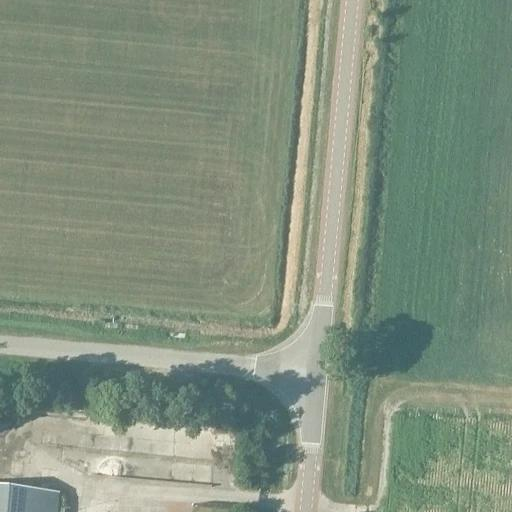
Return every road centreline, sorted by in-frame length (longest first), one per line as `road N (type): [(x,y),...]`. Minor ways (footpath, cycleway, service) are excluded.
road 1 (tertiary): [(311,382),(346,0)]
road 2 (unclassified): [(311,382),(0,353)]
road 3 (tertiary): [(300,511),(311,382)]
